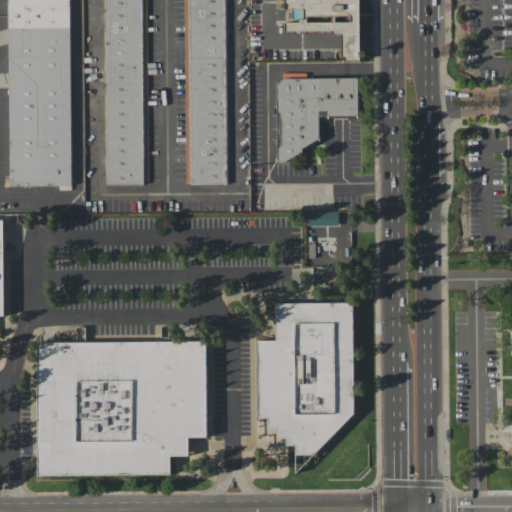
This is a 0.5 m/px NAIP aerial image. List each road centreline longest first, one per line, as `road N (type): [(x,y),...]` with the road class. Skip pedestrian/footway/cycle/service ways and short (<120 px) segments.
road 1 (primary): [(394,0),(400,362)]
road 2 (primary): [(431,509),(430,178)]
road 3 (tertiary): [(168,511),(401,509)]
road 4 (primary): [(400,362),(401,509)]
